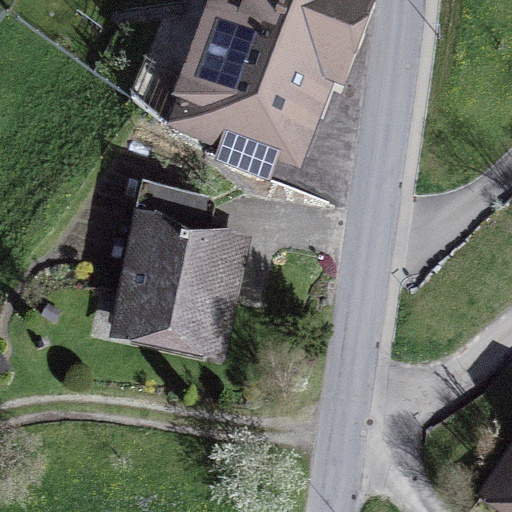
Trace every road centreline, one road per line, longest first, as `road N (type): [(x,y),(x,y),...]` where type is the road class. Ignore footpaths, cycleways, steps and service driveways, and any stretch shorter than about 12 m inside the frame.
road 1 (tertiary): [(395,0),(330,511)]
road 2 (track): [(337,439),(115,407),(56,405),(0,416)]
